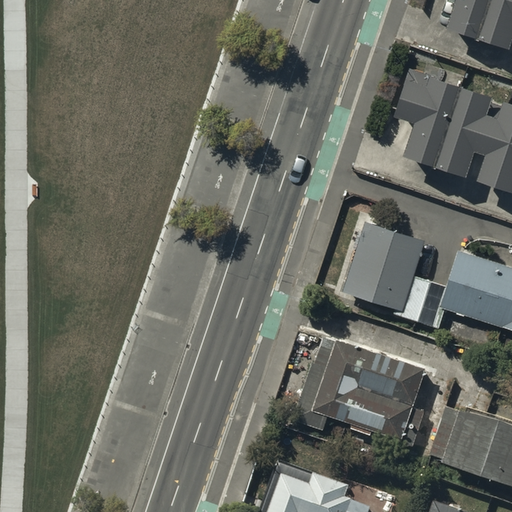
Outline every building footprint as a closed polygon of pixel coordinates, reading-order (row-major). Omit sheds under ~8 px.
[(511,0),(459,0),(452,20),(505,37),(511,16),(511,0)] [(496,113),(483,109),(489,92),(434,74),(435,73),(408,64),(402,81),(405,82),(396,109),(416,116),(405,149),(461,168),(470,140),(487,146),(478,175),(508,185),(511,174),(511,99),(502,96),(496,113)] [(342,286),(394,303),(393,306),(456,327),(462,310),(511,327),(511,266),(458,249),(447,281),(413,270),(424,236),(366,217),(342,286)] [(322,425),(326,411),(353,421),(351,425),(371,432),(373,427),(399,436),(398,438),(412,443),(425,407),(413,403),(427,365),(337,334),(337,336),(323,332),(294,415),(322,425)] [(460,409),(446,404),(431,450),(445,455),(444,458),(511,481),(511,417),(468,403),(467,406),(462,405),(460,409)] [(351,486),(279,459),(259,511),(370,511),(372,507),(347,498),(351,486)] [(469,511),(434,500),(430,511),(469,511)]
